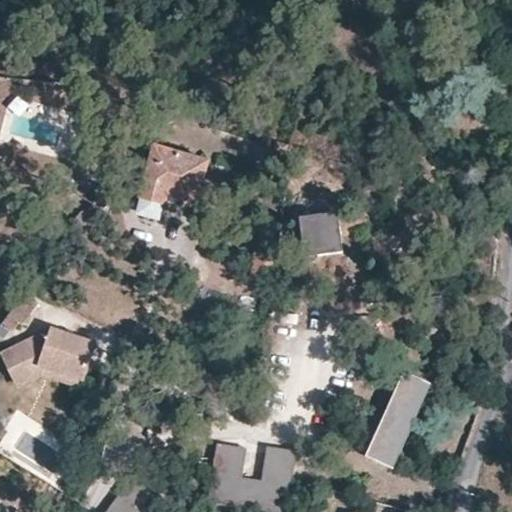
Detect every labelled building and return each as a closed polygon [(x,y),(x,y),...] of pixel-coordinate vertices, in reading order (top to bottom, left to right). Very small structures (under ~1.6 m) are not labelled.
[(314,51),(332,54),(335,38),(317,34),(314,51)] [(278,137),(278,139),(277,142),(287,145),(288,142),(288,139),(278,137)] [(201,175),(206,156),(152,143),(139,196),(163,202),(164,202),(167,192),(183,196),(210,202),(216,179),(201,175)] [(344,252),(339,214),(336,214),(324,216),(318,177),(318,175),(318,174),(317,174),(295,177),(306,258),(329,254),(344,252)] [(332,175),(318,177),(324,216),(336,214),(332,175)] [(163,202),(139,196),(136,213),(161,220),(164,202),(163,202)] [(272,284),(276,254),(257,251),(253,280),(272,284)] [(36,304),(22,292),(6,314),(19,325),(36,304)] [(90,368),(96,346),(50,331),(3,354),(14,378),(43,364),(86,379),(90,368)] [(232,411),(242,390),(145,346),(145,373),(172,385),(175,380),(186,385),(184,390),(232,411)] [(86,379),(43,364),(14,378),(18,387),(42,375),(83,389),(86,379)] [(389,469),(426,383),(404,372),(366,459),(389,469)] [(237,451),(213,443),(197,497),(244,511),(274,511),(291,458),(269,451),(256,495),(227,486),(237,451)] [(244,452),(237,451),(227,486),(256,495),(269,451),(262,449),(251,484),(235,479),(244,452)] [(152,463),(140,470),(145,479),(157,473),(152,463)] [(128,482),(106,511),(137,511),(133,509),(143,493),(128,482)] [(324,511),(315,504),(313,503),(304,511),(324,511)]
